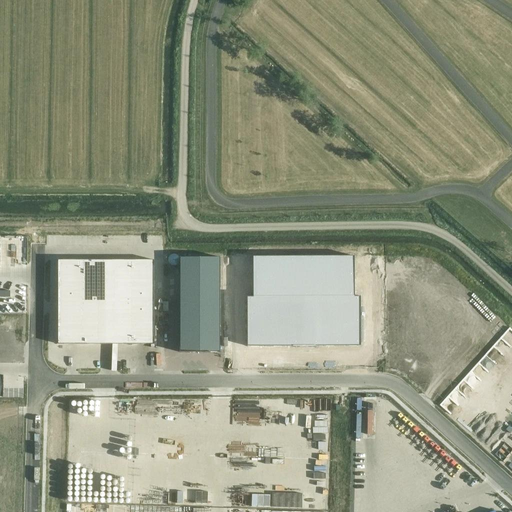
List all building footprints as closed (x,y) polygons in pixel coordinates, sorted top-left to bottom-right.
[(220,258),(180,257),(180,295),(220,296),(220,258)] [(253,277),(304,277),(304,257),(253,258),(253,277)] [(304,257),(304,277),(355,277),(355,257),(304,257)] [(82,260),(58,260),(58,302),(82,302),(82,260)] [(106,260),(82,260),(82,302),(106,302),(106,260)] [(130,260),(106,260),(106,302),(130,302),(130,260)] [(154,260),(130,260),(130,302),(154,302),(154,260)] [(293,297),(304,297),(304,277),(253,277),(253,297),(270,297),(293,297)] [(304,277),(304,297),(315,297),(338,297),(355,297),(355,277),(304,277)] [(220,296),(180,295),(180,324),(220,324),(220,296)] [(247,347),(270,347),(270,297),(253,297),(253,298),(247,298),(247,347)] [(270,347),(293,347),(293,297),(270,297),(270,347)] [(293,347),(316,347),(315,297),(293,297),(293,347)] [(316,347),(338,347),(338,297),(315,297),(316,347)] [(338,297),(338,347),(361,346),(361,297),(338,297)] [(82,302),(58,302),(58,344),(82,344),(82,302)] [(106,302),(82,302),(82,344),(106,344),(106,302)] [(130,302),(106,302),(106,344),(130,344),(130,302)] [(154,302),(130,302),(130,344),(155,344),(154,302)] [(220,324),(180,324),(180,353),(220,353),(220,324)]
